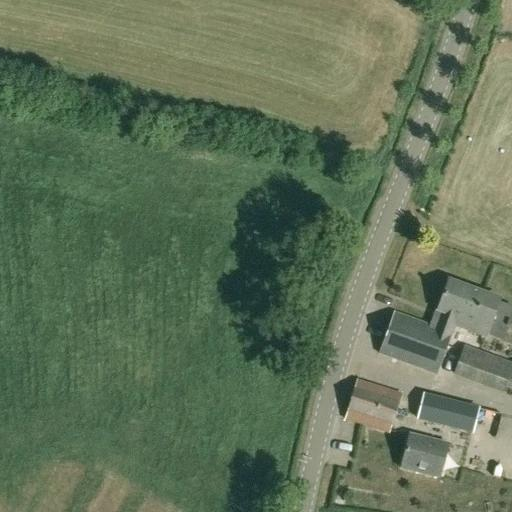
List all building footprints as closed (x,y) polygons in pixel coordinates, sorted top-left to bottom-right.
[(373,284),(383,288),(400,249),(389,244),(373,284)] [(485,337),(499,301),(448,282),(437,310),(447,314),(440,330),(394,313),(379,354),(435,375),(453,325),(485,337)] [(511,389),(511,363),(464,347),(454,374),(503,392),(505,387),(511,389)] [(388,434),(401,395),(357,381),(344,419),(388,434)] [(473,434),(479,408),(423,393),(416,420),(473,434)] [(439,478),(447,445),(409,435),(400,468),(439,478)]
